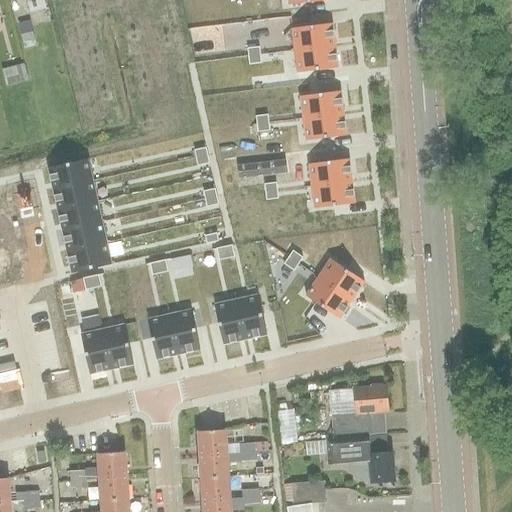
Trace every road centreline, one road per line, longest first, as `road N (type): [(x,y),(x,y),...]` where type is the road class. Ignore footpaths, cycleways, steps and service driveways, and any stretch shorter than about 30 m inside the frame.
road 1 (secondary): [(454,511),(421,0)]
road 2 (residential): [(159,397),(382,345)]
road 3 (residential): [(0,433),(159,397)]
